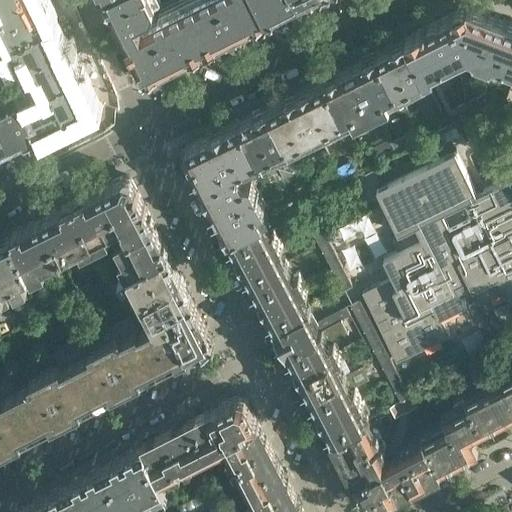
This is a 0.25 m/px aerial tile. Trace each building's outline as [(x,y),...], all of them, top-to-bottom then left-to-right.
[(0,42),(6,40),(50,19),(50,18),(41,0),(35,0),(3,16),(7,25),(3,32),(0,33),(0,42)] [(35,0),(2,0),(5,4),(0,6),(0,10),(3,16),(35,0)] [(153,1),(152,0),(107,0),(120,24),(141,14),(150,9),(153,1)] [(237,30),(222,0),(188,0),(184,2),(205,45),(237,30)] [(268,14),(261,0),(222,0),(237,30),(268,14)] [(296,0),(261,0),(268,14),(296,0)] [(205,45),(184,2),(152,18),(173,61),(205,45)] [(481,57),(497,15),(495,15),(490,13),(488,12),(468,5),(465,6),(461,5),(455,8),(454,12),(439,19),(457,55),(469,49),(473,51),(474,55),(481,57)] [(173,61),(152,18),(145,22),(141,14),(120,24),(145,75),(173,61)] [(511,64),(511,21),(505,19),(506,18),(504,18),(498,16),(499,16),(497,15),(481,57),(492,61),(493,57),(511,64)] [(457,55),(439,19),(438,20),(434,18),(428,21),(427,25),(405,36),(423,72),(422,73),(424,76),(435,71),(433,67),(457,55)] [(61,40),(55,29),(50,19),(6,40),(12,50),(27,43),(32,54),(61,40)] [(423,72),(405,36),(376,50),(395,87),(422,73),(423,72)] [(90,98),(61,40),(32,54),(37,64),(42,65),(53,88),(55,87),(68,113),(69,113),(72,112),(72,111),(88,104),(88,103),(89,103),(90,99),(90,98)] [(395,87),(376,50),(351,63),(373,107),(391,99),(387,91),(395,87)] [(373,107),(351,63),(326,75),(344,112),(352,108),(355,116),(373,107)] [(344,112),(326,75),(296,90),(314,127),(344,112)] [(39,127),(24,97),(22,94),(18,92),(11,95),(4,81),(0,79),(0,110),(15,139),(39,127)] [(55,87),(53,88),(48,90),(43,88),(24,97),(39,127),(61,117),(67,114),(68,113),(55,87)] [(314,127),(296,90),(268,104),(285,140),(286,139),(288,139),(314,127)] [(488,107),(487,92),(469,101),(475,113),(488,107)] [(500,111),(505,98),(487,92),(488,107),(500,111)] [(475,113),(469,101),(456,107),(462,119),(475,113)] [(285,140),(268,104),(239,118),(256,154),(285,140)] [(0,146),(15,139),(0,110),(0,146)] [(256,154),(239,118),(210,132),(226,163),(232,165),(256,154)] [(243,177),(240,170),(235,168),(234,168),(232,165),(226,163),(210,132),(185,144),(186,145),(184,150),(215,210),(257,188),(252,177),(243,177)] [(511,175),(478,192),(457,148),(377,187),(401,237),(394,240),(399,249),(385,256),(396,279),(392,280),(391,277),(364,291),(378,320),(388,316),(392,324),(383,329),(397,359),(450,333),(441,314),(467,301),(462,291),(474,285),(481,300),(507,288),(511,298),(511,297),(511,175)] [(356,172),(350,160),(335,167),(341,179),(356,172)] [(279,169),(275,162),(264,167),(267,174),(279,169)] [(341,179),(335,167),(319,175),(325,187),(341,179)] [(306,179),(300,168),(293,171),(298,183),(306,179)] [(380,180),(374,168),(364,172),(370,185),(380,180)] [(282,176),(279,169),(267,174),(271,182),(282,176)] [(298,183),(293,171),(286,175),(291,186),(298,183)] [(154,222),(130,176),(125,175),(125,174),(106,184),(125,222),(124,223),(130,234),(154,222)] [(125,222),(106,184),(74,199),(96,245),(109,238),(106,232),(124,223),(125,222)] [(264,217),(260,210),(265,203),(257,188),(215,210),(228,235),(264,217)] [(319,219),(307,196),(306,195),(297,200),(309,224),(319,219)] [(96,245),(74,199),(42,215),(61,254),(80,244),(83,251),(96,245)] [(61,254),(42,215),(10,231),(29,269),(32,276),(45,270),(42,263),(61,254)] [(278,251),(284,248),(275,231),(269,234),(263,223),(266,221),(264,217),(228,235),(251,279),(284,263),(283,262),(278,251)] [(329,239),(319,219),(309,224),(320,244),(329,239)] [(154,222),(130,234),(118,241),(126,256),(118,260),(125,273),(169,250),(154,222)] [(29,269),(10,231),(0,236),(0,271),(5,281),(11,278),(21,300),(34,294),(23,272),(29,269)] [(341,261),(329,239),(320,244),(331,266),(341,261)] [(182,275),(180,272),(180,273),(176,266),(177,265),(175,261),(174,262),(170,254),(171,254),(169,250),(125,273),(109,281),(115,291),(133,282),(141,297),(182,275)] [(79,267),(74,257),(65,261),(70,271),(79,267)] [(305,304),(299,293),(308,289),(299,272),(291,276),(285,265),(288,263),(287,260),(283,262),(284,263),(251,279),(287,347),(319,330),(318,330),(322,328),(351,313),(346,305),(314,322),(307,307),(310,305),(309,302),(305,304)] [(70,271),(65,261),(56,266),(61,276),(70,271)] [(353,284),(341,261),(331,266),(343,289),(353,284)] [(0,283),(5,281),(0,271),(0,310),(9,306),(0,287),(0,283)] [(175,306),(192,297),(191,295),(192,295),(191,293),(191,294),(187,287),(188,287),(187,285),(185,281),(184,280),(182,275),(141,297),(145,305),(154,322),(161,325),(172,319),(167,310),(175,306)] [(212,334),(207,325),(208,324),(207,323),(206,323),(204,318),(203,316),(201,312),(198,307),(195,302),(196,301),(194,298),(193,299),(192,297),(175,306),(182,320),(174,324),(189,353),(189,352),(189,353),(191,352),(198,348),(199,348),(200,347),(210,341),(210,342),(212,341),(211,340),(212,336),(214,336),(213,334),(212,334)] [(377,330),(363,304),(360,298),(351,303),(367,335),(377,330)] [(189,353),(174,324),(172,319),(161,325),(154,322),(145,305),(128,314),(157,369),(189,353)] [(157,369),(128,314),(113,322),(112,318),(84,333),(77,319),(59,328),(97,400),(157,369)] [(97,400),(59,328),(42,336),(49,350),(21,365),(23,368),(10,375),(38,430),(97,400)] [(335,361),(343,357),(334,339),(326,344),(320,333),(324,331),(322,328),(318,330),(319,330),(287,347),(310,391),(342,375),(335,361)] [(388,351),(377,330),(367,335),(378,356),(388,351)] [(510,358),(505,347),(497,351),(503,362),(510,358)] [(399,373),(388,351),(378,356),(389,379),(399,373)] [(0,449),(38,430),(10,375),(1,358),(0,358),(0,449)] [(468,380),(462,370),(454,374),(459,384),(468,380)] [(511,415),(511,372),(491,383),(509,417),(511,415)] [(358,406),(364,402),(356,385),(349,388),(344,377),(347,376),(346,373),(342,375),(310,391),(333,436),(363,420),(369,418),(367,415),(364,416),(358,406)] [(411,396),(403,381),(399,373),(389,379),(401,401),(411,396)] [(459,384),(454,374),(446,378),(452,388),(459,384)] [(491,383),(466,396),(483,430),(509,417),(491,383)] [(483,430),(466,396),(463,391),(455,395),(459,404),(454,407),(453,412),(444,416),(448,424),(449,423),(466,457),(478,451),(473,439),(474,435),(483,430)] [(258,421),(245,396),(244,396),(239,395),(239,394),(214,407),(229,436),(258,421)] [(418,406),(412,395),(411,396),(401,401),(406,411),(418,406)] [(401,401),(390,406),(396,417),(406,411),(401,401)] [(229,437),(229,436),(214,407),(205,412),(202,411),(197,414),(196,417),(186,422),(193,434),(196,432),(199,436),(203,434),(209,447),(229,437)] [(342,459),(383,438),(380,436),(378,430),(374,429),(369,431),(363,420),(333,436),(340,449),(337,451),(342,459)] [(229,462),(271,441),(267,433),(264,434),(258,421),(229,436),(229,437),(233,446),(229,448),(228,453),(230,458),(229,462)] [(209,447),(203,434),(199,436),(196,432),(193,434),(186,422),(173,428),(172,426),(164,430),(165,432),(185,472),(187,468),(192,465),(193,461),(191,456),(209,447)] [(449,423),(448,424),(423,437),(424,440),(425,440),(441,470),(466,457),(449,423)] [(409,434),(404,424),(397,427),(399,432),(392,435),(395,440),(402,436),(402,437),(409,434)] [(185,472),(165,432),(164,430),(155,434),(157,437),(143,444),(158,473),(169,468),(171,472),(176,473),(181,471),(185,472)] [(404,441),(402,437),(402,436),(395,440),(397,445),(404,441)] [(384,461),(380,453),(385,450),(386,446),(383,441),(383,438),(342,459),(346,467),(348,466),(355,478),(383,464),(382,462),(384,461)] [(441,470),(425,440),(424,440),(404,451),(421,484),(429,480),(428,477),(441,470)] [(280,463),(273,450),(275,449),(271,441),(229,462),(233,464),(236,469),(240,470),(245,468),(250,479),(280,463)] [(158,473),(143,444),(105,463),(128,507),(166,488),(158,473)] [(421,484),(404,451),(384,461),(382,462),(383,464),(398,492),(411,486),(413,488),(421,484)] [(218,472),(216,467),(213,462),(208,464),(214,475),(218,472)] [(118,511),(128,507),(105,463),(67,483),(81,511),(118,511)] [(251,506),(293,484),(289,475),(286,477),(280,463),(250,479),(256,490),(252,492),(250,496),(253,501),(251,506)] [(398,492),(383,464),(355,478),(368,503),(373,505),(398,492)] [(227,477),(223,470),(218,472),(214,475),(217,482),(227,477)] [(81,511),(67,483),(29,502),(33,511),(81,511)] [(289,511),(302,506),(295,493),(297,492),(293,484),(251,506),(256,507),(258,511),(265,511),(267,511),(289,511)] [(202,504),(198,497),(187,503),(191,510),(202,504)] [(242,506),(238,498),(228,503),(232,511),(237,508),(242,506)] [(33,511),(29,502),(9,511),(33,511)]
